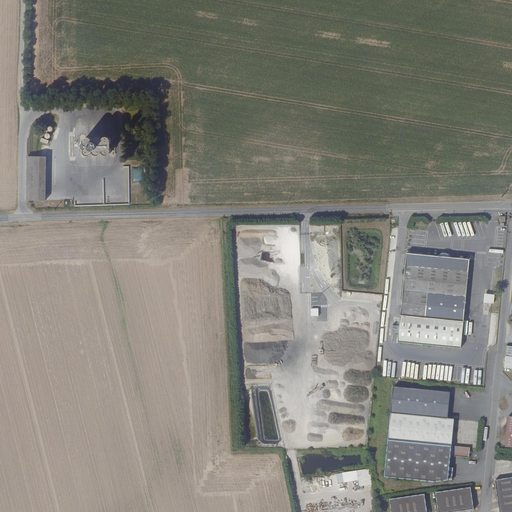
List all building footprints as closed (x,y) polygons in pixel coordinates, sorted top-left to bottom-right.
[(115,148),(115,142),(111,142),(111,139),(111,138),(110,137),(109,136),(104,136),(103,137),(102,138),(101,137),(100,136),(98,136),(95,136),(94,137),(93,138),(92,138),(91,137),(90,137),(85,137),(84,137),(83,138),(82,139),(82,140),(81,140),(80,141),(78,143),(78,144),(78,146),(78,147),(80,148),(81,149),(83,149),(83,151),(84,152),(85,153),(86,154),(90,153),(91,153),(92,152),(92,151),(93,152),(94,153),(95,153),(99,153),(100,153),(101,152),(102,151),(103,153),(104,153),(109,153),(110,153),(111,151),(111,150),(111,148),(115,148)] [(45,156),(27,156),(26,199),(44,200),(45,156)] [(471,259),(408,251),(398,339),(461,347),(471,259)] [(484,293),(484,302),(494,303),(495,293),(484,293)] [(447,393),(389,387),(381,476),(433,481),(445,482),(447,457),(466,458),(467,448),(449,447),(451,420),(445,419),(447,393)] [(360,486),(372,485),(370,469),(336,473),(338,483),(359,480),(360,486)] [(507,511),(511,511),(511,476),(491,480),(496,511),(507,511)] [(467,487),(433,493),(436,511),(450,511),(470,509),(467,487)] [(387,501),(388,511),(423,511),(420,495),(387,501)]
